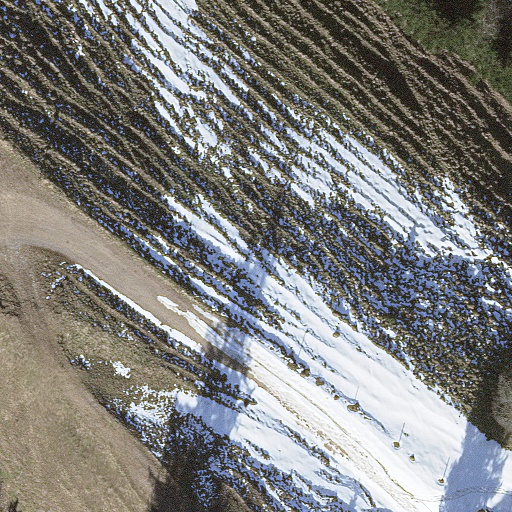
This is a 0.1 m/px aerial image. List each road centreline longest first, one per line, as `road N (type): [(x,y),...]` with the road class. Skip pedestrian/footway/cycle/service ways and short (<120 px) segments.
road 1 (track): [(0,218),(217,381),(369,511)]
road 2 (track): [(125,511),(0,365)]
